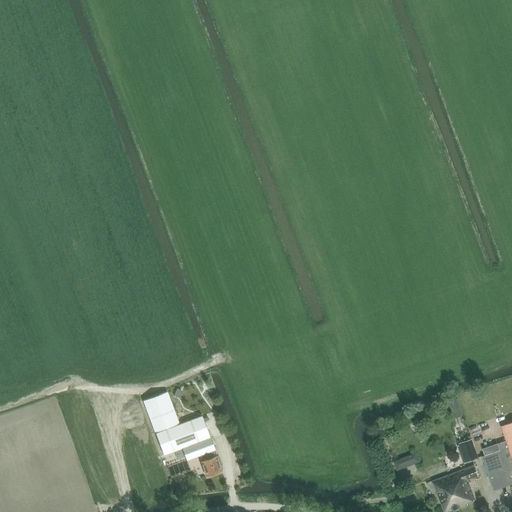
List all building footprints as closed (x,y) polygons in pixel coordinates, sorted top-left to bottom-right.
[(167,392),(143,400),(156,433),(179,425),(167,392)] [(179,425),(156,433),(163,455),(174,451),(210,437),(202,416),(179,425)] [(480,422),(470,427),(472,431),(482,427),(480,422)] [(501,450),(483,457),(494,490),(511,483),(511,422),(502,426),(507,440),(498,443),(501,450)] [(210,437),(174,451),(177,459),(185,456),(187,460),(202,455),(211,451),(215,450),(210,437)] [(459,444),(457,445),(464,463),(478,458),(471,439),(459,443),(459,444)] [(204,461),(201,462),(206,476),(221,470),(219,465),(220,464),(217,456),(213,458),(211,451),(202,455),(204,461)] [(394,461),(397,470),(420,461),(417,453),(394,461)] [(433,481),(444,511),(448,511),(468,505),(468,504),(467,503),(475,500),(467,480),(480,475),(476,465),(433,481)]
